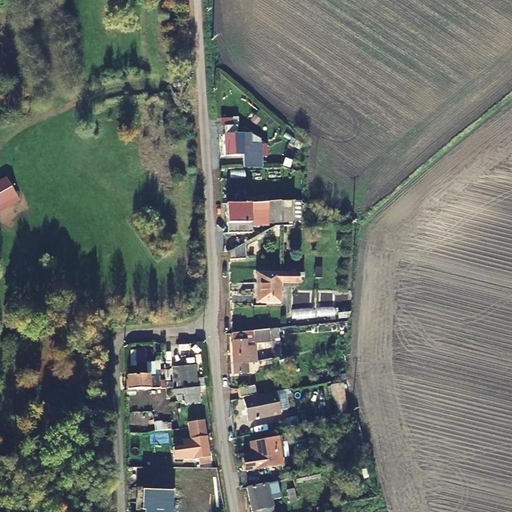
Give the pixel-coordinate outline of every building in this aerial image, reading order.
[(238,134),(226,135),(227,158),(244,158),(245,169),(260,168),(260,154),(251,154),(250,134),(238,134)] [(259,144),(251,144),(251,154),(260,154),(259,144)] [(0,204),(16,196),(6,178),(0,181),(0,204)] [(280,223),(293,222),(295,200),(292,199),(279,202),(280,223)] [(250,213),(267,212),(267,223),(280,223),(279,202),(226,205),(227,225),(250,224),(250,213)] [(267,212),(250,213),(250,224),(267,223),(267,212)] [(244,263),(243,246),(228,255),(229,264),(244,263)] [(280,285),(295,283),(295,273),(294,273),(274,275),(254,276),(257,304),(281,302),(280,285)] [(271,340),(271,339),(270,330),(232,334),(232,345),(233,366),(247,364),(258,362),(256,346),(249,347),(249,343),(271,340)] [(281,371),(296,368),(293,355),(278,359),(281,371)] [(233,376),(248,375),(247,364),(233,366),(233,376)] [(127,391),(170,389),(169,383),(165,383),(165,380),(159,380),(159,378),(148,378),(148,376),(127,377),(127,391)] [(332,413),(346,412),(345,382),(331,382),(332,413)] [(182,394),(182,403),(200,401),(200,387),(182,388),(182,394)] [(252,390),(236,393),(237,402),(245,400),(254,398),(252,390)] [(285,391),(276,393),(281,410),(289,407),(285,391)] [(254,398),(245,400),(249,420),(276,414),(275,405),(278,404),(276,393),(254,398)] [(274,430),(287,428),(285,421),(273,423),(274,430)] [(186,460),(201,459),(210,458),(207,437),(183,440),(186,460)] [(247,473),(283,466),(279,439),(252,444),(254,456),(244,458),(247,473)] [(252,511),(275,511),(273,501),(282,499),(279,482),(247,489),(252,511)] [(173,511),(174,493),(144,492),(142,511),(173,511)]
